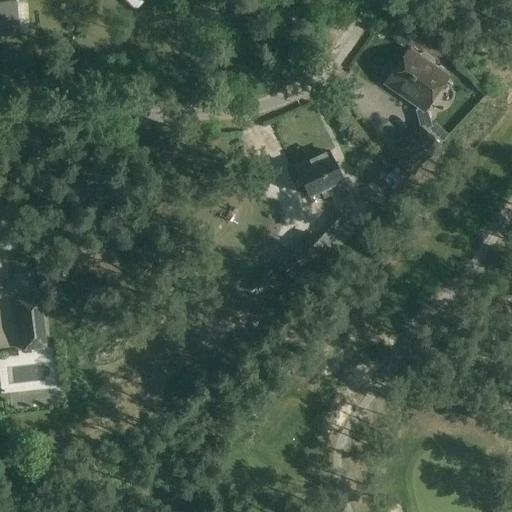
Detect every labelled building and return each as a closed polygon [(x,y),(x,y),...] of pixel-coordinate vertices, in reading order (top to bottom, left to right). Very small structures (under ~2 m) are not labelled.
[(0,36),(19,35),(16,6),(0,7),(0,36)] [(418,57),(409,51),(385,85),(417,108),(415,111),(420,125),(428,133),(431,129),(426,110),(448,78),(432,67),(434,63),(433,59),(424,52),(420,53),(418,57)] [(440,143),(428,133),(420,125),(391,156),(411,175),(440,143)] [(323,153),(315,156),(317,159),(295,169),(309,198),(322,192),(325,199),(346,189),(329,153),(324,156),(323,153)] [(277,262),(295,281),(301,287),(357,231),(339,213),(313,240),(307,233),(277,262)] [(17,302),(23,351),(46,348),(40,300),(17,302)]
